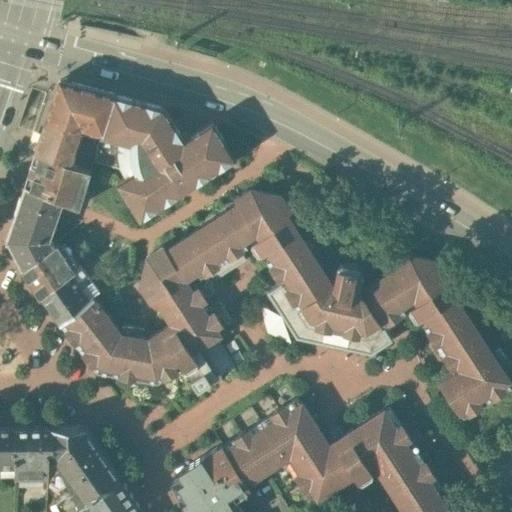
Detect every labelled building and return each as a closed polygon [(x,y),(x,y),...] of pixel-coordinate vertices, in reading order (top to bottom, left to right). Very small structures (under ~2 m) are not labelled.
[(114,93),(72,82),(67,93),(51,125),(53,127),(51,131),(52,132),(50,136),(43,134),(39,143),(38,143),(35,150),(90,169),(93,160),(114,93)] [(185,188),(130,97),(114,93),(93,160),(119,167),(125,176),(118,180),(140,216),(185,188)] [(130,97),(185,188),(235,156),(212,120),(184,138),(163,106),(130,97)] [(90,169),(35,150),(25,184),(63,200),(79,206),(90,169)] [(13,227),(52,234),(61,204),(63,200),(27,186),(25,192),(13,227)] [(93,295),(65,317),(84,342),(83,342),(87,347),(82,351),(92,364),(97,360),(100,365),(120,368),(119,374),(134,377),(136,371),(156,375),(160,372),(164,377),(177,369),(173,363),(178,360),(184,368),(187,369),(190,367),(194,375),(190,378),(197,388),(234,364),(215,336),(220,333),(216,326),(222,323),(213,309),(207,313),(200,302),(206,298),(197,285),(191,289),(185,279),(208,264),(216,278),(241,261),(233,248),(256,233),(258,237),(251,242),(250,245),(252,248),(256,254),(259,255),(267,250),(286,278),(267,290),(296,336),(311,339),(371,352),(392,339),(385,328),(380,320),(414,298),(416,302),(409,307),(408,310),(414,319),(418,320),(425,315),(438,336),(429,341),(428,345),(438,359),(441,360),(450,354),(458,368),(438,381),(439,381),(438,383),(430,387),(429,390),(438,404),(442,405),(450,400),(458,412),(465,407),(469,413),(482,404),(478,399),(489,392),(493,397),(506,388),(503,383),(510,378),(436,264),(408,258),(360,289),(359,289),(363,269),(361,265),(342,261),(338,264),(333,284),(332,283),(278,198),(250,192),(152,256),(146,284),(170,321),(148,335),(121,330),(93,295)] [(52,234),(13,227),(8,241),(22,268),(55,243),(51,238),(52,234)] [(55,243),(22,268),(40,295),(74,268),(57,241),(55,243)] [(74,268),(40,295),(59,321),(93,295),(99,290),(79,264),(74,268)] [(458,280),(463,294),(474,290),(469,276),(458,280)] [(329,442),(301,399),(289,407),(285,402),(271,412),(274,417),(252,431),(248,426),(234,435),(237,441),(226,448),(248,482),(289,455),(299,470),(294,474),(304,489),(309,485),(317,497),(354,473),(358,480),(361,481),(371,474),(372,471),(367,465),(371,462),(402,508),(395,511),(452,511),(430,477),(435,473),(425,458),(420,462),(405,440),(411,436),(401,421),(396,425),(384,407),(329,442)] [(0,425),(0,463),(15,463),(15,425),(0,425)] [(51,425),(15,425),(15,463),(15,474),(49,474),(49,460),(48,460),(49,446),(54,446),(51,425)] [(86,425),(51,425),(54,446),(53,458),(56,457),(90,431),(86,425)] [(67,511),(80,504),(121,476),(90,431),(56,457),(63,471),(53,477),(52,486),(57,486),(67,479),(73,490),(66,493),(51,502),(57,511),(67,511)] [(222,443),(204,455),(207,459),(192,468),(190,469),(187,471),(183,490),(190,501),(189,507),(192,511),(244,511),(233,496),(250,485),(248,482),(226,448),(222,443)] [(121,476),(80,504),(83,511),(132,511),(142,508),(121,476)]
